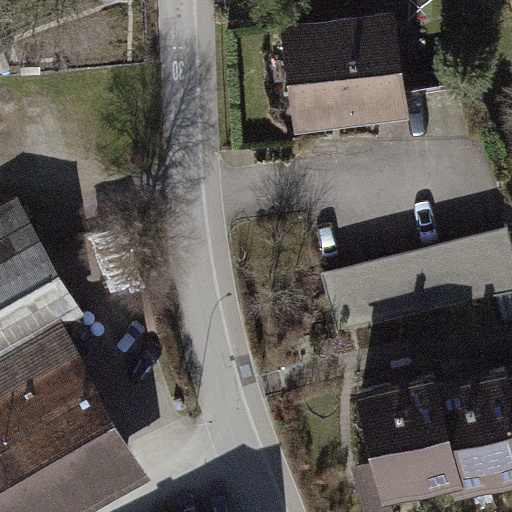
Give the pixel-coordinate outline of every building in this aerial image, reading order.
[(399,115),(387,19),(278,32),(290,129),(399,115)] [(0,357),(86,309),(22,198),(0,210),(0,357)] [(511,266),(500,224),(319,275),(338,344),(511,295),(511,266)] [(71,356),(0,394),(0,511),(78,511),(145,477),(71,356)] [(511,480),(511,455),(492,375),(488,356),(420,373),(446,478),(450,495),(511,480)] [(374,496),(446,478),(420,373),(417,360),(345,377),(374,496)] [(511,369),(492,375),(511,455),(511,369)]
